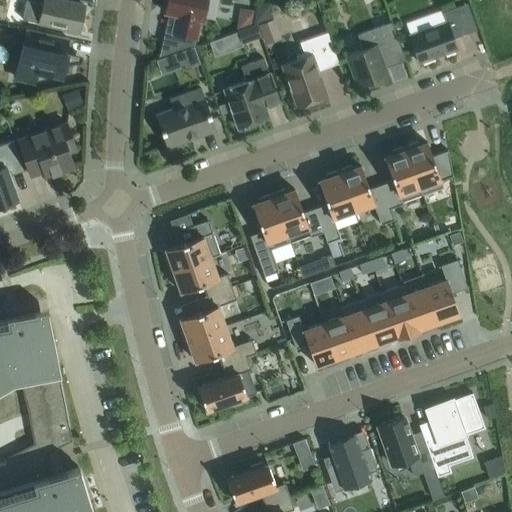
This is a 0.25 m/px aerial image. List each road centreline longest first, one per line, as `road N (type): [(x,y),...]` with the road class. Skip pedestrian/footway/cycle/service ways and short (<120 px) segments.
road 1 (residential): [(115,206),(488,78)]
road 2 (residential): [(178,461),(511,344)]
road 3 (residential): [(115,206),(178,461)]
road 4 (residential): [(115,206),(111,169),(128,0)]
road 5 (residential): [(0,244),(115,206)]
